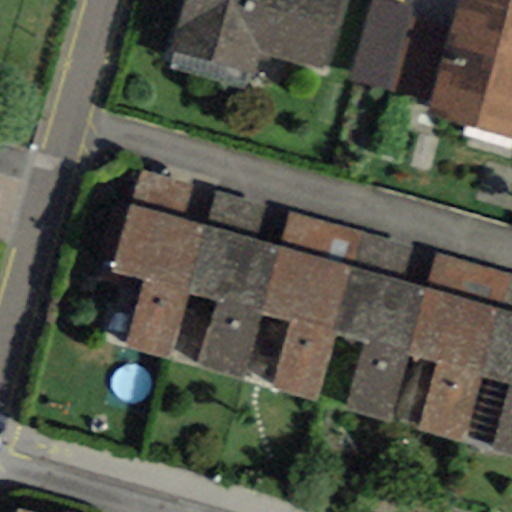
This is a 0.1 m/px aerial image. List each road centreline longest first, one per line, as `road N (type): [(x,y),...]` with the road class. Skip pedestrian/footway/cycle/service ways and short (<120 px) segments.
road 1 (unknown): [(63,124),(511,260)]
road 2 (residential): [(97,0),(0,349)]
